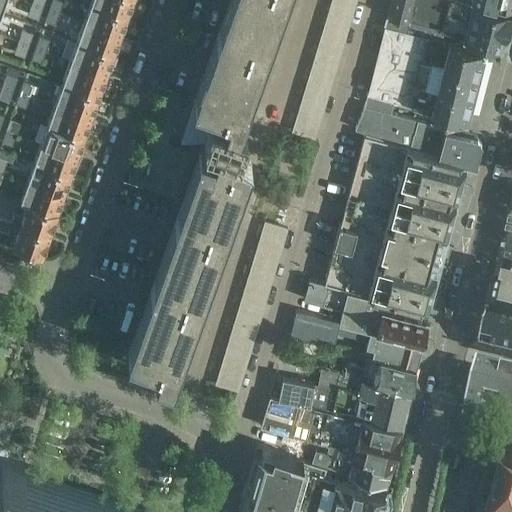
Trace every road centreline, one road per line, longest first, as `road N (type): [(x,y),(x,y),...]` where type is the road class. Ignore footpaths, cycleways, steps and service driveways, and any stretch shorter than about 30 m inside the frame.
road 1 (residential): [(372,0),(241,426),(213,443)]
road 2 (tertiary): [(412,511),(507,137)]
road 3 (residential): [(70,294),(173,0)]
road 4 (residential): [(213,443),(180,415),(79,382),(59,366),(55,339),(70,294)]
road 5 (residential): [(308,0),(267,117)]
